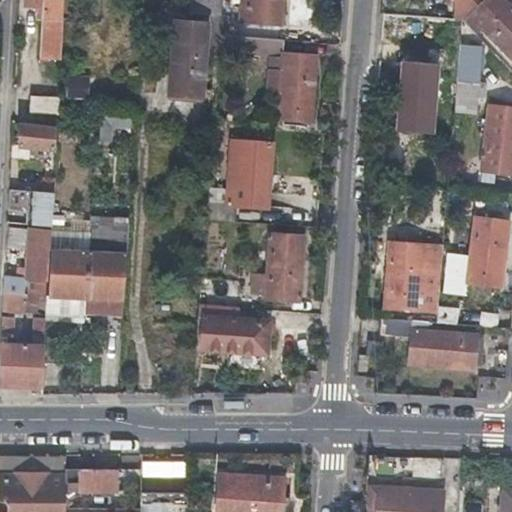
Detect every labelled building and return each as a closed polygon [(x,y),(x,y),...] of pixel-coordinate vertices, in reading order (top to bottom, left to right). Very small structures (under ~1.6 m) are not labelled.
[(63,0),(23,0),(23,8),(42,9),(42,20),(55,20),(55,10),(63,10),(63,0)] [(222,13),(222,0),(193,0),(193,12),(222,13)] [(280,25),(282,0),(243,0),(241,23),(280,25)] [(474,0),(459,14),(462,17),(480,0),(474,0)] [(480,0),(462,17),(466,21),(472,27),(481,20),(511,54),(511,7),(505,0),(480,0)] [(168,95),(185,96),(201,97),(206,24),(175,21),(168,95)] [(219,50),(281,54),(283,39),(220,34),(219,50)] [(477,95),(480,96),(483,96),(484,79),(478,79),(481,45),(460,43),(455,109),(476,111),(477,95)] [(277,119),(293,120),(310,121),(315,58),(281,54),(277,119)] [(398,127),(414,128),(430,129),(435,64),(403,62),(398,127)] [(68,108),(80,109),(91,110),(92,94),(69,92),(68,108)] [(60,97),(47,96),(34,95),(33,114),(58,115),(60,97)] [(482,171),(498,173),(511,174),(511,109),(488,108),(482,171)] [(133,131),(133,119),(102,118),(101,142),(114,142),(115,130),(133,131)] [(19,124),(19,135),(18,145),(53,147),(54,127),(19,124)] [(245,207),(255,208),(265,209),(270,144),(232,141),(226,205),(206,204),(205,219),(243,222),(245,207)] [(56,159),(52,159),(48,159),(47,170),(55,171),(56,159)] [(32,194),(32,192),(32,190),(8,189),(6,211),(30,212),(29,224),(52,225),(54,195),(32,194)] [(469,283),(484,285),(499,286),(506,222),(475,219),(469,283)] [(47,294),(49,261),(51,228),(28,227),(24,293),(37,293),(47,294)] [(265,298),(280,299),(296,301),(301,237),(269,234),(266,275),(254,274),(253,292),(265,293),(265,298)] [(390,241),(388,274),(385,306),(417,308),(419,271),(441,273),(443,245),(390,241)] [(50,294),(85,296),(88,252),(53,250),(50,294)] [(88,252),(85,296),(123,299),(126,255),(88,252)] [(19,269),(2,268),(1,291),(2,291),(17,292),(19,269)] [(37,293),(24,293),(17,292),(2,291),(1,310),(22,311),(23,309),(36,309),(37,293)] [(204,318),(203,333),(202,348),(265,353),(267,322),(236,321),(238,306),(198,303),(197,317),(204,318)] [(46,316),(40,316),(34,316),(33,333),(44,334),(46,316)] [(44,344),(31,344),(19,343),(19,335),(11,335),(12,317),(1,317),(0,339),(0,385),(41,387),(44,344)] [(411,328),(412,320),(380,317),(379,335),(410,338),(411,328)] [(408,363),(440,366),(472,369),(475,334),(411,328),(410,338),(408,363)] [(118,469),(64,469),(64,474),(64,511),(145,511),(146,510),(71,508),(72,496),(85,496),(85,491),(118,491),(118,469)] [(64,511),(64,474),(63,475),(62,471),(0,471),(0,500),(6,500),(5,511),(64,511)] [(217,511),(220,511),(280,511),(283,479),(220,474),(217,511)] [(440,511),(442,491),(409,488),(376,486),(374,511),(440,511)] [(511,511),(511,489),(509,489),(501,489),(499,511),(511,511)] [(481,511),(483,504),(468,502),(466,511),(481,511)]
